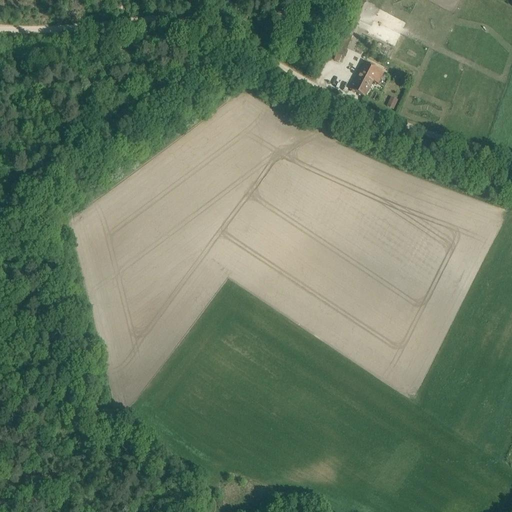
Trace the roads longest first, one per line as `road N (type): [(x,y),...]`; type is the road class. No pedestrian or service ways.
road 1 (track): [(220,39),(0,194)]
road 2 (track): [(0,360),(61,393),(80,422),(133,436),(198,497)]
road 3 (unclassified): [(511,166),(297,77)]
road 4 (track): [(220,39),(141,19),(0,29)]
